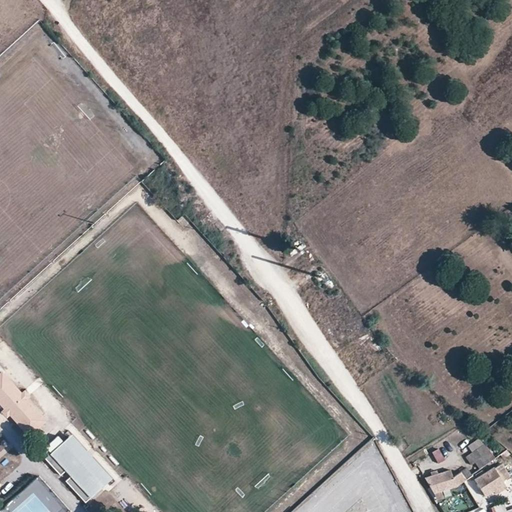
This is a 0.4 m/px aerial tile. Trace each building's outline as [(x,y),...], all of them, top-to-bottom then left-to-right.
[(3,370),(0,373),(0,401),(6,408),(3,411),(8,417),(11,414),(30,435),(47,420),(28,398),(31,395),(25,388),(22,391),(3,370)] [(102,485),(111,477),(71,433),(62,441),(102,485)] [(102,485),(62,441),(57,435),(45,446),(89,496),(102,485)] [(473,453),(485,445),(480,439),(469,447),(473,453)] [(467,458),(472,465),(475,463),(479,469),(494,458),(485,445),(473,453),(467,458)] [(439,449),(433,452),(439,464),(445,460),(439,449)] [(13,469),(19,458),(10,452),(3,464),(13,469)] [(503,465),(495,470),(503,483),(511,477),(503,465)] [(466,468),(453,479),(450,471),(425,479),(434,495),(458,487),(472,476),(466,468)] [(494,469),(475,481),(487,500),(506,488),(503,483),(495,470),(494,469)]
